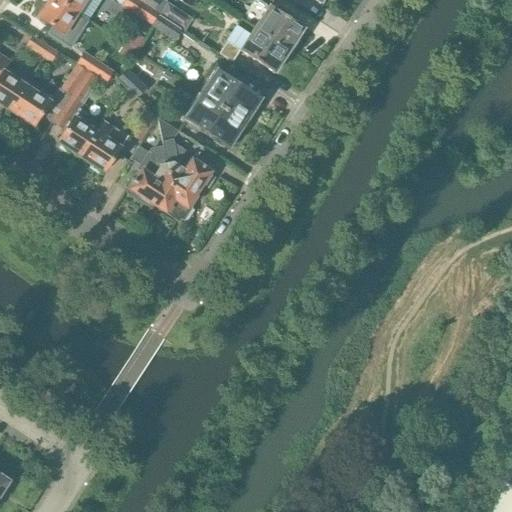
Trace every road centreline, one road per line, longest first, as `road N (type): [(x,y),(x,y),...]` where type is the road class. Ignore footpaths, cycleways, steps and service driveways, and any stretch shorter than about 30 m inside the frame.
road 1 (residential): [(0,174),(184,294),(383,0)]
road 2 (residential): [(47,511),(81,461),(0,408)]
